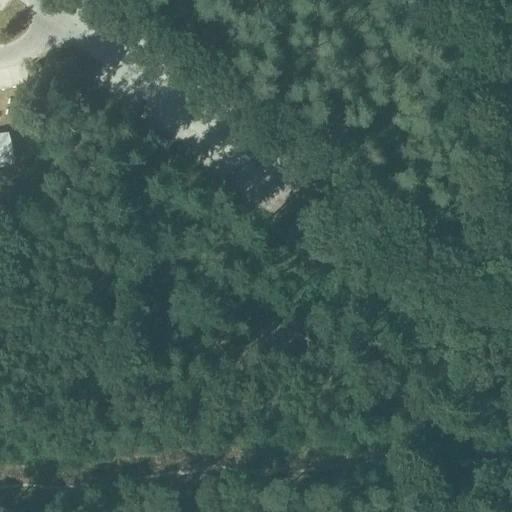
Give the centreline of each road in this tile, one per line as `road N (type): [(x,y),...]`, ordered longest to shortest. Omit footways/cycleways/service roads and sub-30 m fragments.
road 1 (track): [(511,226),(442,0)]
road 2 (track): [(328,209),(511,346)]
